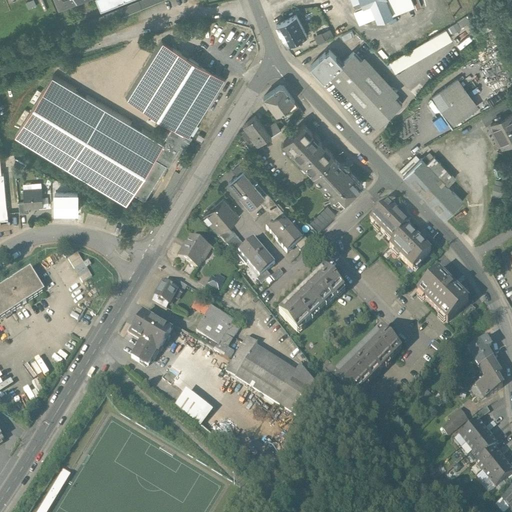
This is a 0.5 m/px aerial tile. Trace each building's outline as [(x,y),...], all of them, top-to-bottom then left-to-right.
[(54,0),(59,10),(84,0),(95,0),(101,13),(133,0),(54,0)] [(143,0),(78,27),(80,33),(161,0),(143,0)] [(352,0),(360,19),(375,12),(377,19),(392,13),(386,0),(352,0)] [(386,0),(392,13),(392,14),(414,4),(412,0),(386,0)] [(296,15),(276,26),(287,46),(307,35),(296,15)] [(465,19),(450,28),(453,33),(454,35),(462,30),(461,28),(468,24),(465,19)] [(324,38),(333,34),(330,28),(321,33),(324,38)] [(450,28),(390,64),(396,74),(452,40),(449,35),(453,33),(450,28)] [(167,124),(191,139),(227,81),(161,41),(125,99),(167,124)] [(326,83),(330,79),(377,129),(403,104),(355,54),(344,65),(331,52),(312,69),(326,83)] [(179,151),(183,152),(191,139),(167,124),(157,140),(53,75),(14,141),(125,208),(132,196),(144,203),(166,167),(168,168),(179,151)] [(476,105),(457,80),(431,99),(432,101),(429,105),(435,113),(440,112),(450,124),(476,105)] [(284,86),(280,86),(264,97),(267,102),(261,107),(268,115),(272,112),(272,111),(273,110),(276,115),(295,102),(284,86)] [(511,136),(511,111),(502,117),(500,113),(496,116),(498,120),(490,124),(500,141),(509,136),(510,138),(511,136)] [(434,118),(440,126),(447,121),(440,113),(434,118)] [(266,129),(255,116),(243,126),(246,130),(251,136),(250,137),(253,140),(258,146),(271,136),(266,129)] [(281,120),(277,123),(276,123),(271,126),(266,129),(271,136),(285,126),(281,120)] [(333,157),(304,126),(284,144),(314,176),(333,157)] [(248,144),(253,140),(250,137),(251,136),(246,130),(240,134),(248,144)] [(343,167),(333,157),(314,176),(313,177),(323,187),(343,167)] [(434,157),(428,162),(424,157),(422,159),(421,159),(403,177),(421,195),(421,194),(427,200),(426,200),(444,218),(462,201),(447,185),(455,178),(434,157)] [(237,177),(244,171),(246,169),(242,164),(232,171),(237,177)] [(350,169),(343,167),(323,187),(321,188),(331,199),(353,178),(347,172),(350,169)] [(237,177),(228,184),(239,197),(254,184),(244,171),(237,177)] [(363,189),(353,178),(331,199),(334,201),(332,203),(333,206),(340,209),(342,208),(342,209),(363,189)] [(254,184),(239,197),(250,209),(258,202),(265,196),(254,184)] [(42,188),(23,190),(24,203),(25,208),(29,208),(43,207),(42,188)] [(77,193),(55,193),(55,213),(78,212),(77,193)] [(268,194),(265,196),(258,202),(267,211),(276,203),(268,194)] [(234,212),(232,213),(229,209),(230,208),(223,200),(203,217),(219,235),(228,227),(239,218),(234,212)] [(24,203),(19,204),(20,214),(29,214),(29,208),(25,208),(24,203)] [(284,213),(276,203),(267,211),(275,221),(281,215),(284,213)] [(387,203),(370,219),(385,234),(387,232),(394,241),(407,229),(410,226),(387,203)] [(327,208),(309,225),(317,234),(336,216),(327,208)] [(275,221),(266,228),(276,241),(292,228),(281,215),(275,221)] [(228,227),(219,235),(227,244),(236,236),(228,227)] [(292,228),(276,241),(287,253),(296,246),(302,240),(292,228)] [(407,229),(394,241),(390,245),(413,270),(431,253),(407,229)] [(244,246),(236,236),(227,244),(235,254),(238,252),(244,246)] [(208,247),(191,237),(184,249),(183,248),(178,257),(198,268),(202,260),(201,259),(208,247)] [(264,251),(253,238),(244,246),(238,252),(249,264),(264,251)] [(305,238),(302,240),(296,246),(300,251),(309,243),(305,238)] [(264,251),(249,264),(260,277),(266,271),(275,263),(264,251)] [(68,259),(74,268),(83,262),(78,253),(68,259)] [(326,268),(302,290),(321,310),(345,288),(326,268)] [(30,270),(0,288),(0,319),(44,292),(30,270)] [(266,271),(260,277),(257,279),(261,283),(270,275),(266,271)] [(468,304),(437,272),(418,291),(448,322),(468,304)] [(223,285),(212,278),(207,286),(219,292),(223,285)] [(187,286),(176,280),(172,287),(177,290),(183,294),(187,286)] [(172,287),(164,282),(155,296),(164,302),(168,305),(177,290),(172,287)] [(302,290),(278,313),(297,333),(321,310),(302,290)] [(164,302),(155,296),(153,300),(161,306),(164,302)] [(471,306),(463,315),(467,319),(475,310),(471,306)] [(233,321),(211,308),(193,337),(223,355),(240,327),(232,323),(233,321)] [(171,330),(144,314),(134,329),(132,328),(129,333),(141,340),(158,351),(171,330)] [(381,328),(357,351),(376,371),(400,348),(381,328)] [(296,373),(256,347),(258,344),(247,338),(226,371),(297,417),(317,386),(300,366),(296,373)] [(158,351),(141,340),(132,356),(139,361),(141,359),(148,364),(151,360),(152,361),(158,351)] [(485,341),(468,351),(479,369),(492,361),(496,359),(485,341)] [(234,353),(228,349),(217,366),(223,370),(234,353)] [(357,351),(333,374),(352,393),(376,371),(357,351)] [(501,375),(492,361),(479,369),(485,379),(475,384),(484,399),(502,387),(497,378),(501,375)] [(199,425),(212,410),(187,390),(178,401),(177,406),(199,425)] [(476,412),(479,417),(490,411),(487,406),(476,412)] [(467,419),(459,409),(447,418),(449,420),(441,426),(447,433),(467,419)] [(466,441),(483,428),(477,419),(459,433),(466,441)] [(472,450),(490,436),(483,428),(466,441),(472,450)] [(479,458),(493,447),(496,444),(490,436),(472,450),(479,458)] [(482,469),(500,455),(493,447),(479,458),(476,460),(482,469)] [(482,469),(489,477),(506,463),(500,455),(482,469)] [(511,470),(506,463),(489,477),(496,486),(506,477),(511,472),(511,470)] [(510,506),(511,504),(511,487),(502,496),(510,506)]
